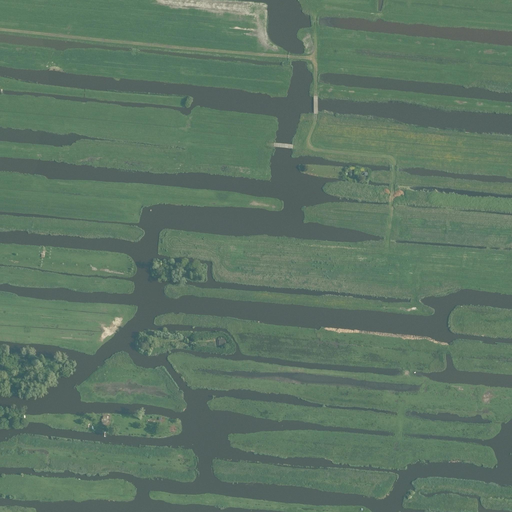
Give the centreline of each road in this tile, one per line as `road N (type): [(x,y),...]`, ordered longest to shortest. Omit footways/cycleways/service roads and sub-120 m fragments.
road 1 (track): [(0,29),(309,57),(314,8)]
road 2 (track): [(385,247),(395,161),(309,148),(316,114)]
